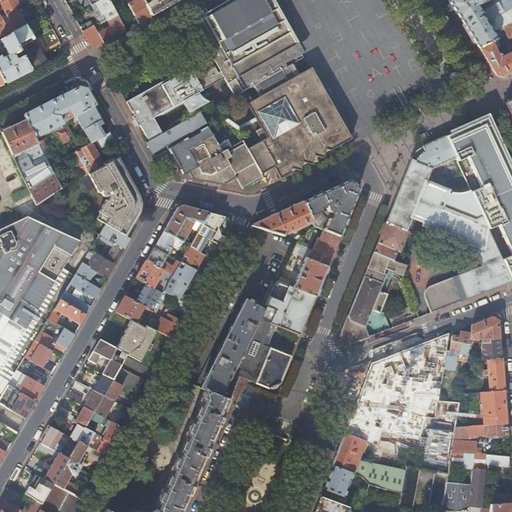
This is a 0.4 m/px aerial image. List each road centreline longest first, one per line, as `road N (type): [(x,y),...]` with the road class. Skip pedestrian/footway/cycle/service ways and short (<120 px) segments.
road 1 (residential): [(248,207),(84,511)]
road 2 (residential): [(169,190),(0,484)]
road 3 (residential): [(248,207),(343,163),(357,162),(376,185),(312,363)]
road 4 (residential): [(508,299),(349,359),(312,363)]
road 5 (residential): [(86,60),(152,180),(169,190)]
road 6 (residential): [(292,410),(244,420),(200,511)]
